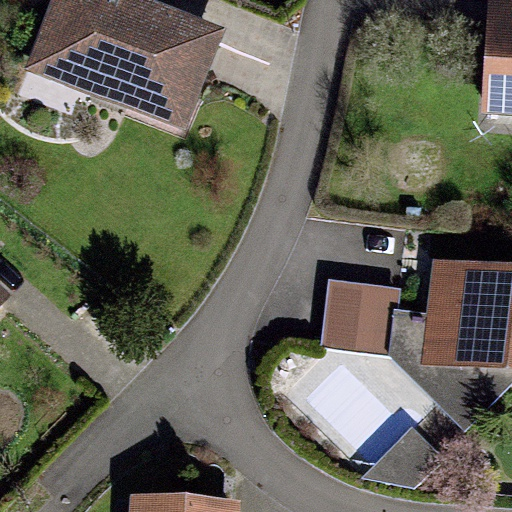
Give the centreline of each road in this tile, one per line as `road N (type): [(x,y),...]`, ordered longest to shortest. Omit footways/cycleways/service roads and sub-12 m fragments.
road 1 (residential): [(328,0),(277,230),(231,313),(178,382)]
road 2 (residential): [(178,382),(326,511)]
road 3 (residential): [(178,382),(55,503)]
